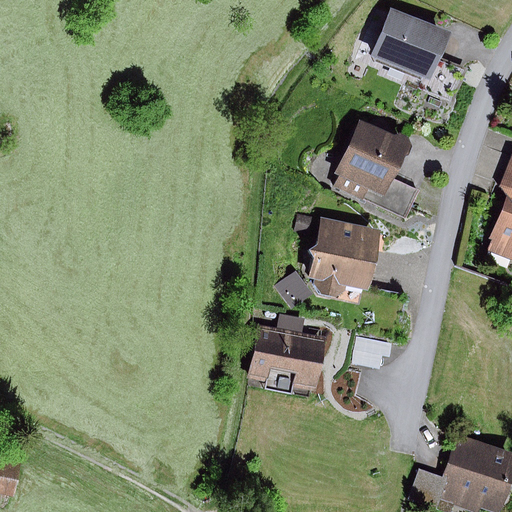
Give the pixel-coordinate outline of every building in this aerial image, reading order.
[(443,39),(388,13),(367,56),(423,83),(443,39)] [(406,143),(354,122),(328,184),(362,199),(367,188),(384,195),(406,143)] [(511,155),(477,243),(511,256),(511,155)] [(377,233),(312,219),(297,286),(334,295),(343,286),(364,291),(377,233)] [(323,342),(256,326),(244,380),(311,395),(323,342)] [(494,511),(511,464),(511,459),(456,438),(436,493),(487,511),(494,511)] [(20,454),(0,449),(0,495),(10,497),(20,454)]
